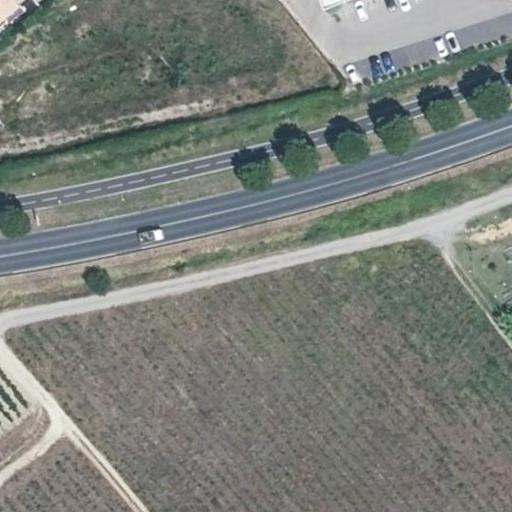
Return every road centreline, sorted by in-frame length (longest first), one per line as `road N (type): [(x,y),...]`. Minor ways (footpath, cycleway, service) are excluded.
road 1 (secondary): [(0,256),(262,201),(511,124)]
road 2 (track): [(0,321),(418,229),(511,192)]
